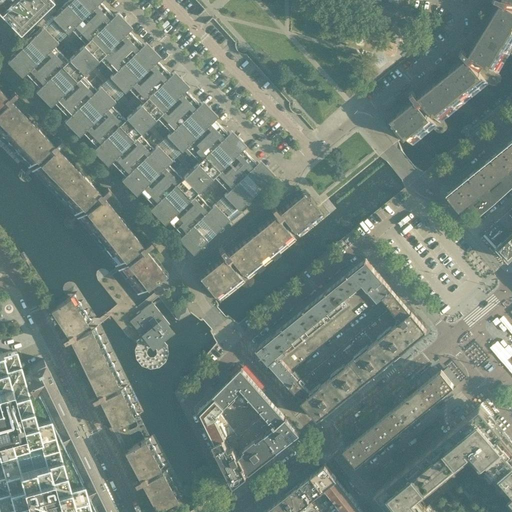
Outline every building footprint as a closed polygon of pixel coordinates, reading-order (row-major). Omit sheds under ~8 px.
[(31,0),(0,0),(0,4),(9,14),(6,16),(11,20),(31,0)] [(68,0),(53,15),(50,13),(54,8),(51,5),(35,23),(38,25),(28,35),(30,37),(6,60),(21,75),(25,71),(39,85),(35,89),(49,104),(54,100),(59,106),(67,114),(63,119),(78,134),(82,130),(96,144),(92,148),(106,163),(111,159),(124,173),(120,177),(135,193),(139,189),(153,203),(148,207),(163,222),(168,218),(181,232),(177,236),(192,251),(212,232),(214,234),(227,221),(230,223),(248,208),(245,205),(241,209),(238,206),(273,172),(259,157),(254,161),(241,147),(245,143),(230,128),(226,132),(212,118),(217,114),(202,98),(198,102),(184,88),(188,84),(181,77),(173,69),(169,73),(156,59),(160,55),(145,40),(141,44),(127,29),(131,25),(116,10),(112,14),(99,0),(98,0),(68,0)] [(498,6),(484,28),(510,45),(511,45),(511,44),(511,43),(511,41),(511,0),(494,0),(496,4),(498,6)] [(462,60),(442,77),(461,101),(464,104),(465,104),(462,100),(469,94),(472,98),(473,97),(470,94),(477,88),(480,92),(481,91),(478,87),(484,82),(487,85),(488,84),(477,70),(483,64),(498,73),(499,72),(495,70),(500,62),(504,64),(504,63),(500,61),(505,53),(509,56),(510,54),(506,52),(510,45),(484,28),(479,36),(476,34),(470,35),(462,48),(459,52),(461,53),(460,58),(462,60)] [(411,102),(390,119),(412,146),(413,145),(410,142),(417,136),(420,140),(421,139),(418,135),(425,130),(428,133),(429,133),(426,129),(433,123),(436,127),(437,126),(425,112),(429,110),(440,124),(441,123),(438,119),(445,114),(448,117),(449,117),(446,113),(453,107),(456,111),(457,110),(454,106),(461,101),(442,77),(435,83),(432,79),(426,79),(409,92),(411,94),(410,95),(409,100),(411,102)] [(0,132),(1,133),(0,134),(0,136),(2,134),(8,141),(30,120),(24,113),(27,110),(27,104),(12,88),(10,90),(9,89),(4,89),(2,91),(0,88),(0,132)] [(49,139),(30,120),(8,141),(5,144),(6,145),(9,142),(15,148),(12,151),(13,152),(16,149),(22,155),(19,159),(20,159),(23,156),(29,163),(26,166),(27,167),(40,154),(43,157),(30,170),(30,171),(34,167),(40,174),(37,177),(38,178),(41,175),(47,181),(44,184),(45,185),(48,182),(54,189),(76,167),(70,160),(73,157),(73,151),(61,139),(59,136),(57,138),(56,136),(51,137),(49,139)] [(511,139),(491,156),(511,182),(511,139)] [(511,187),(511,182),(491,156),(469,174),(493,204),(511,187)] [(95,187),(76,167),(54,189),(51,192),(52,193),(55,190),(62,196),(58,199),(59,200),(62,197),(69,203),(65,207),(66,208),(69,204),(76,211),(72,214),(73,215),(86,202),(88,204),(75,217),(76,218),(79,215),(85,222),(81,225),(82,226),(86,223),(91,230),(88,233),(88,234),(92,231),(98,238),(121,218),(116,212),(119,209),(120,203),(108,188),(106,185),(104,187),(102,185),(97,185),(95,187)] [(493,204),(469,174),(446,193),(459,208),(465,204),(477,217),(493,204)] [(294,230),(310,217),(318,210),(302,191),(294,197),(291,194),(289,193),(274,206),(272,204),(269,207),(271,209),(269,210),(269,214),(270,216),(243,239),(240,236),(237,235),(222,247),(221,246),(217,248),(219,250),(218,251),(217,256),(219,258),(198,275),(214,295),(239,275),(234,269),(237,266),(242,272),(290,233),(285,227),(288,224),(294,230)] [(511,256),(511,217),(507,212),(484,233),(509,260),(511,256)] [(139,240),(121,218),(98,238),(94,241),(95,242),(99,239),(104,246),(100,249),(101,250),(105,247),(111,254),(107,257),(108,258),(111,255),(117,262),(113,265),(114,266),(128,255),(131,258),(116,269),(117,270),(121,267),(126,274),(123,277),(124,278),(127,275),(133,282),(129,285),(130,286),(134,283),(139,290),(135,293),(136,294),(147,285),(164,272),(157,264),(161,261),(162,255),(148,238),(146,240),(145,239),(141,238),(139,240)] [(392,289),(380,275),(366,258),(340,279),(365,310),(382,296),(383,296),(392,289)] [(365,310),(340,279),(318,297),(343,327),(365,310)] [(411,311),(399,297),(396,293),(392,289),(383,296),(387,301),(391,306),(388,309),(398,321),(411,311)] [(104,357),(90,329),(84,332),(81,326),(87,323),(70,296),(50,309),(64,331),(62,333),(61,337),(62,338),(59,340),(61,343),(63,342),(67,349),(71,350),(74,349),(83,367),(104,357)] [(343,327),(318,297),(301,311),(326,342),(343,327)] [(152,302),(140,311),(142,314),(139,316),(138,315),(131,321),(152,348),(171,333),(166,326),(169,324),(152,302)] [(175,312),(178,319),(189,313),(186,307),(175,312)] [(414,340),(398,321),(388,309),(364,328),(390,359),(414,340)] [(326,342),(301,311),(282,326),(308,357),(326,342)] [(426,329),(411,311),(398,321),(414,340),(426,329)] [(308,357),(282,326),(256,347),(281,376),(286,382),(289,385),(299,377),(296,374),(292,370),(308,357)] [(390,359),(364,328),(341,347),(367,378),(390,359)] [(367,378),(341,347),(318,366),(343,397),(367,378)] [(97,511),(54,423),(39,391),(33,394),(22,373),(15,349),(0,352),(0,511),(97,511)] [(119,388),(113,391),(112,388),(118,385),(104,357),(83,367),(94,391),(92,392),(90,396),(91,398),(89,399),(90,403),(92,402),(100,418),(105,419),(108,418),(112,427),(133,417),(119,388)] [(117,511),(72,417),(43,359),(27,367),(28,369),(22,373),(33,394),(39,391),(54,423),(97,511),(117,511)] [(343,397),(318,366),(301,380),(312,392),(302,400),(318,417),(343,397)] [(248,408),(254,402),(255,402),(257,406),(267,396),(265,393),(241,367),(211,397),(199,410),(214,441),(234,431),(221,415),(218,412),(222,408),(225,405),(229,408),(248,408)] [(456,386),(454,384),(451,380),(450,380),(441,369),(425,382),(439,399),(456,386)] [(312,392),(301,380),(299,377),(289,385),(302,400),(312,392)] [(439,399),(425,382),(409,395),(423,412),(439,399)] [(409,395),(392,409),(406,426),(423,412),(409,395)] [(286,417),(271,400),(269,398),(267,396),(257,406),(258,407),(260,409),(264,414),(275,426),(286,417)] [(511,511),(511,440),(481,404),(376,489),(394,511),(511,511)] [(392,409),(376,422),(390,439),(406,426),(392,409)] [(300,432),(286,417),(275,426),(264,414),(255,422),(277,450),(300,432)] [(277,450),(255,422),(242,434),(249,443),(244,448),(245,450),(238,456),(246,474),(277,450)] [(390,439),(376,422),(360,435),(374,452),(390,439)] [(234,431),(214,441),(226,467),(234,483),(246,474),(238,456),(245,450),(244,448),(249,443),(242,434),(238,437),(234,431)] [(374,452),(360,435),(344,448),(353,460),(358,466),(374,452)] [(176,499),(161,471),(155,474),(153,471),(159,467),(144,439),(123,451),(128,460),(125,461),(124,466),(133,482),(131,483),(133,486),(135,485),(136,487),(140,488),(143,486),(155,510),(176,499)] [(325,463),(298,484),(319,511),(324,511),(329,509),(331,511),(340,511),(343,510),(339,504),(325,487),(337,478),(325,463)] [(358,505),(350,495),(337,478),(325,487),(339,504),(343,510),(343,509),(345,511),(361,511),(360,510),(357,506),(358,505)] [(319,511),(298,484),(273,504),(279,511),(319,511)]
